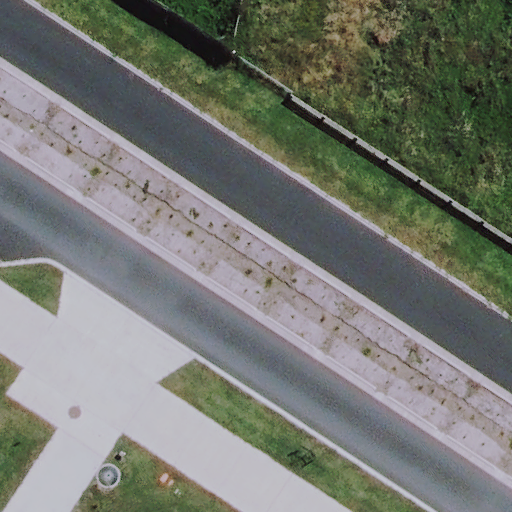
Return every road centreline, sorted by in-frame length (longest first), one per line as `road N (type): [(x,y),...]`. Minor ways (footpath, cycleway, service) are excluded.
road 1 (residential): [(0,21),(511,358)]
road 2 (residential): [(495,511),(0,185)]
